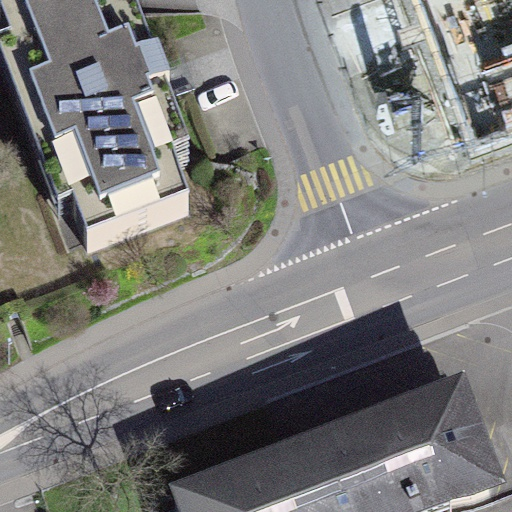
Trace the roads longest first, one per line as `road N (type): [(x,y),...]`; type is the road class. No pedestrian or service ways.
road 1 (primary): [(383,308),(0,453)]
road 2 (residential): [(383,308),(280,0)]
road 3 (primary): [(511,259),(383,308)]
